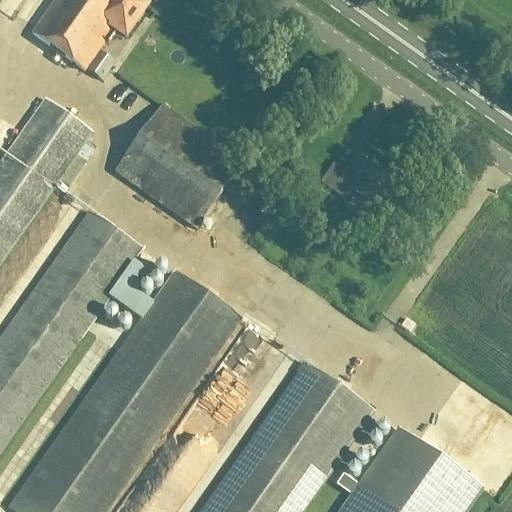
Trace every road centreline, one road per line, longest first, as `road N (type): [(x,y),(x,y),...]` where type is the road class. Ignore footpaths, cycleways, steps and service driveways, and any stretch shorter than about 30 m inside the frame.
road 1 (unknown): [(35,0),(19,25),(18,66),(109,131),(104,192),(414,412)]
road 2 (unclassified): [(511,163),(291,0)]
road 3 (primary): [(511,120),(342,0)]
